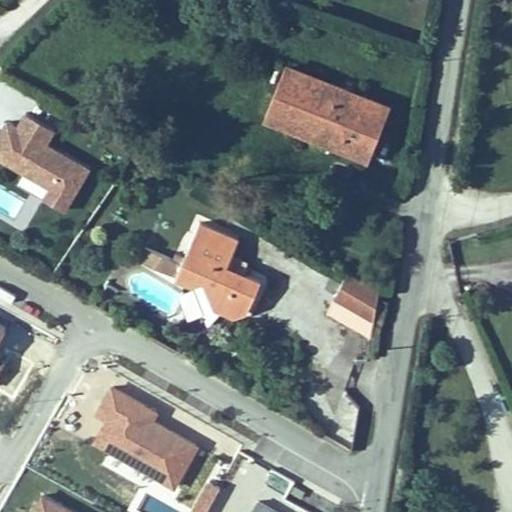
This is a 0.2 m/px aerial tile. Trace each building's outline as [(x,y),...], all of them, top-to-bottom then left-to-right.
[(292,95),(282,123),(368,156),(389,102),(284,61),(274,88),(292,95)] [(292,95),(274,88),(263,115),(282,123),(292,95)] [(88,165),(44,141),(52,126),(24,111),(16,126),(6,120),(0,130),(0,157),(24,170),(26,166),(53,181),(44,196),(65,207),(88,165)] [(53,181),(26,166),(24,170),(18,182),(44,196),(53,181)] [(176,274),(193,281),(197,279),(206,282),(215,305),(221,308),(233,313),(250,307),(262,274),(227,260),(239,235),(200,219),(176,274)] [(379,289),(348,270),(331,311),(370,336),(379,289)] [(197,279),(193,281),(209,324),(221,308),(215,305),(206,282),(197,279)] [(0,356),(0,337),(8,324),(0,318),(0,370),(6,360),(0,356)] [(94,440),(176,487),(201,444),(156,418),(161,411),(113,384),(96,412),(107,419),(94,440)] [(208,511),(221,486),(207,479),(193,510),(197,511),(208,511)] [(80,511),(43,491),(30,511),(80,511)] [(282,511),(259,499),(251,511),(282,511)]
